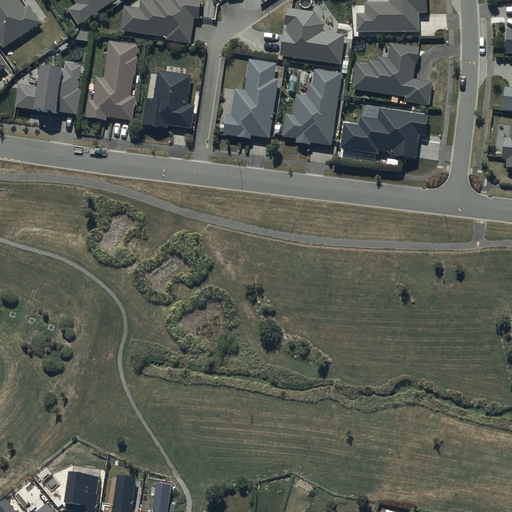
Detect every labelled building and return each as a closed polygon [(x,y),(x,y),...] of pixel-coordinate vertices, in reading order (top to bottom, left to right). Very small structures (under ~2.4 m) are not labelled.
[(0,0),(0,42),(4,49),(42,24),(31,7),(26,10),(20,1),(20,0),(0,0)] [(74,0),(77,4),(68,10),(79,26),(116,1),(115,0),(74,0)] [(139,8),(125,7),(122,32),(167,37),(167,41),(191,45),(195,18),(200,19),(202,0),(154,0),(154,2),(140,1),(139,8)] [(357,13),(357,32),(419,32),(418,13),(429,13),(429,0),(388,0),(389,3),(366,4),(366,13),(357,13)] [(285,32),(281,57),(341,66),(345,36),(324,33),(325,26),(316,13),(288,9),(286,26),(287,26),(286,32),(285,32)] [(94,101),(89,101),(87,118),(107,121),(107,118),(132,121),(135,98),(131,97),(134,76),(136,76),(138,59),(137,58),(138,46),(110,43),(106,78),(96,77),(94,101)] [(369,64),(356,62),(353,90),(406,98),(405,103),(430,106),(433,82),(414,79),(416,65),(419,66),(422,47),(391,43),(389,58),(379,57),(378,63),(369,62),(369,64)] [(277,64),(249,60),(244,90),(236,89),(232,115),(226,115),(223,135),(236,137),(236,138),(252,141),(253,136),(270,139),(280,81),(275,80),(277,64)] [(39,88),(19,86),(16,108),(57,113),(57,112),(78,115),(81,90),(78,90),(82,65),(67,63),(66,70),(42,67),(39,88)] [(331,146),(341,74),(316,70),(313,85),(309,85),(307,97),(297,95),(294,114),(287,113),(284,138),(297,140),(297,144),(311,146),(311,143),(331,146)] [(155,99),(146,98),(142,126),(168,129),(169,126),(192,129),(195,106),(188,105),(192,76),(159,71),(155,99)] [(360,126),(345,124),(341,149),(379,155),(380,151),(391,153),(391,157),(416,161),(419,136),(427,137),(430,116),(380,109),(379,119),(361,117),(360,126)] [(511,122),(510,138),(505,138),(503,159),(507,160),(507,169),(511,169),(511,122)] [(98,477),(69,473),(65,502),(83,505),(82,511),(95,511),(98,495),(96,494),(98,477)] [(136,478),(117,476),(111,511),(133,511),(134,509),(131,509),(136,478)] [(166,511),(170,486),(156,484),(152,510),(155,510),(154,511),(166,511)] [(16,511),(6,499),(0,504),(0,511),(53,511),(46,503),(35,511),(16,511)]
